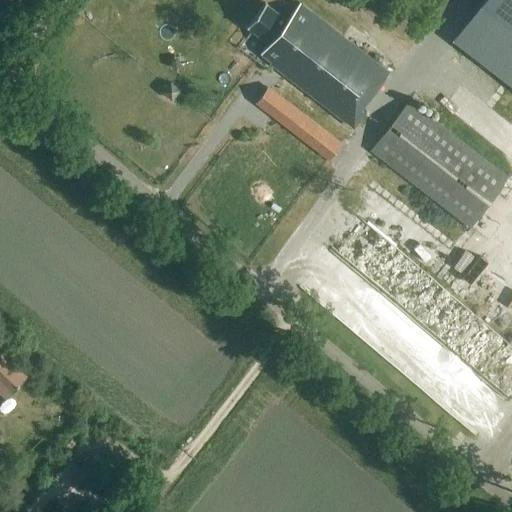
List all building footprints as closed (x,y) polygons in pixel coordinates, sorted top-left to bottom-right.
[(511,0),(486,0),(455,41),(511,84),(511,0)] [(246,26),(248,27),(269,42),(260,53),(271,61),(270,62),(353,127),(365,111),(355,103),(383,68),(299,3),(286,19),(266,4),(266,3),(265,2),(264,4),(248,25),(248,24),(246,26)] [(470,226),(508,175),(409,99),(371,149),(470,226)] [(287,102),(275,118),(328,159),(340,143),(287,102)] [(374,102),(354,134),(366,141),(386,109),(374,102)] [(511,161),(511,126),(487,108),(470,130),(511,161)] [(341,207),(364,224),(383,197),(360,180),(341,207)] [(387,210),(374,225),(389,239),(402,224),(387,210)] [(381,263),(365,282),(382,297),(398,278),(381,263)] [(319,292),(331,279),(323,272),(311,285),(319,292)] [(0,390),(7,397),(29,372),(13,357),(10,360),(2,352),(0,350),(0,390)] [(31,472),(30,465),(21,467),(22,474),(31,472)]
